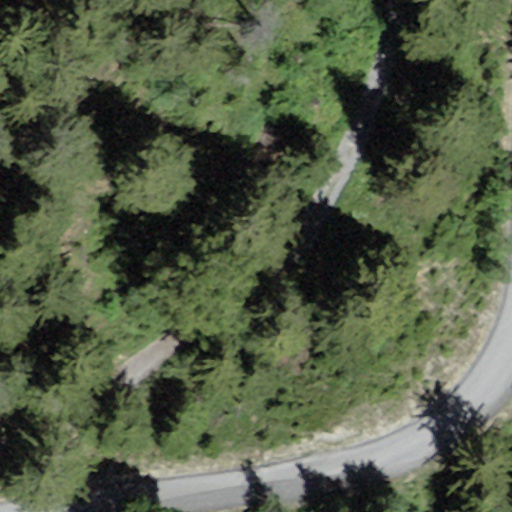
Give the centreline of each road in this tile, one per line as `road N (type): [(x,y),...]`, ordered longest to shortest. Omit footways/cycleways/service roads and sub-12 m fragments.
road 1 (track): [(0,453),(225,314),(291,258),(331,188),(380,0)]
road 2 (unclassified): [(511,330),(481,387),(352,452),(57,511)]
